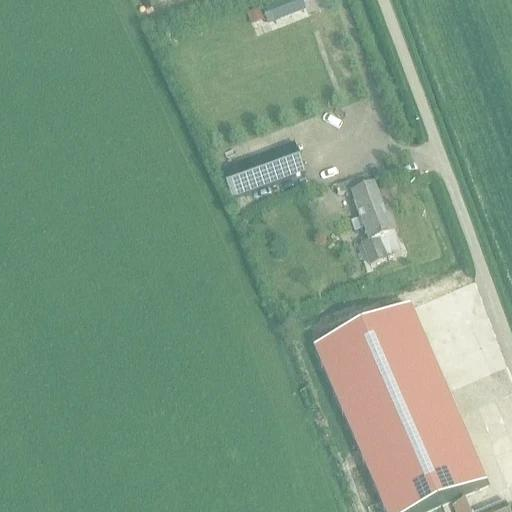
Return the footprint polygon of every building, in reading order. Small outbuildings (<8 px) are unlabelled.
[(302,0),(286,0),(263,9),(269,24),(306,10),(302,0)] [(183,26),(202,85),(224,78),(206,19),(183,26)] [(294,145),(220,172),(231,201),(305,174),(294,145)] [(374,189),(371,190),(362,166),(328,179),(335,198),(345,195),(346,198),(350,197),(359,221),(363,231),(368,244),(361,247),(369,268),(401,256),(388,219),(385,220),(374,189)] [(363,231),(359,221),(349,225),(353,235),(363,231)] [(411,311),(315,352),(384,511),(429,511),(487,487),(411,311)] [(454,511),(508,511),(505,504),(488,511),(485,511),(469,511),(466,503),(453,508),(454,511)]
